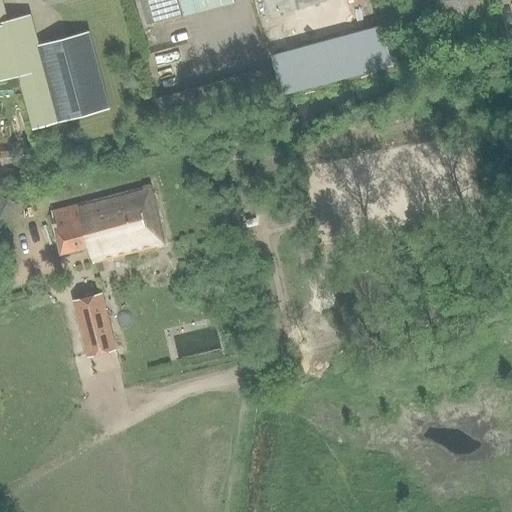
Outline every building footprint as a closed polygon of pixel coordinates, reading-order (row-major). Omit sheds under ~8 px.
[(1,0),(0,0),(0,79),(18,75),(33,129),(109,108),(88,32),(39,46),(30,14),(8,20),(1,0)] [(140,0),(147,25),(184,15),(179,0),(140,0)] [(265,0),(269,15),(324,0),(265,0)] [(372,0),(348,0),(352,17),(375,14),(372,0)] [(437,0),(442,19),(484,7),(482,0),(437,0)] [(276,74),(296,71),(291,34),(270,37),(276,74)] [(263,70),(153,99),(157,116),(268,87),(263,70)] [(16,152),(1,153),(1,166),(17,165),(16,152)] [(101,263),(163,247),(148,185),(51,209),(61,250),(88,243),(93,265),(101,263)] [(101,263),(93,265),(95,273),(103,272),(101,263)] [(102,290),(74,297),(89,353),(116,346),(102,290)]
